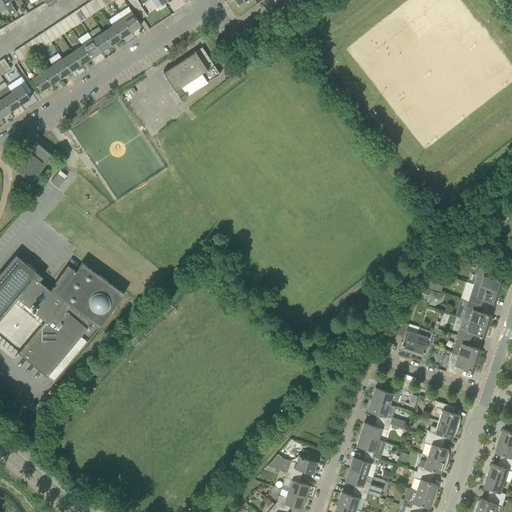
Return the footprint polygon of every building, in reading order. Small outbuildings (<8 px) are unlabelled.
[(16,12),(9,0),(0,0),(3,3),(6,9),(10,16),(16,12)] [(91,0),(89,2),(96,12),(102,8),(96,0),(91,0)] [(129,0),(135,9),(141,5),(137,0),(129,0)] [(150,0),(157,8),(169,0),(150,0)] [(44,3),(34,9),(37,14),(48,8),(44,3)] [(79,8),(86,18),(91,15),(84,5),(79,8)] [(142,19),(142,18),(148,15),(141,5),(135,9),(142,19)] [(131,32),(141,25),(132,12),(128,7),(119,13),(122,19),(131,32)] [(27,13),(24,15),(27,20),(37,14),(34,9),(27,13)] [(81,22),(74,11),(64,18),(71,28),(81,22)] [(22,23),(19,18),(13,21),(17,26),(22,23)] [(71,28),(64,18),(54,25),(61,35),(71,28)] [(122,19),(112,25),(121,38),(131,32),(122,19)] [(3,27),(6,32),(17,26),(13,21),(3,27)] [(49,28),(56,38),(61,35),(54,25),(49,28)] [(112,25),(102,32),(111,45),(121,38),(112,25)] [(98,27),(89,32),(92,36),(100,30),(98,27)] [(39,34),(46,45),(51,42),(44,31),(39,34)] [(102,32),(92,38),(101,51),(111,45),(102,32)] [(78,37),(81,42),(91,38),(89,33),(78,37)] [(34,38),(24,44),(31,55),(41,48),(34,38)] [(92,38),(82,45),(91,58),(101,51),(92,38)] [(31,55),(24,44),(14,51),(21,62),(31,55)] [(82,45),(72,52),(81,65),(91,58),(82,45)] [(179,62),(162,72),(181,100),(197,89),(220,74),(202,47),(195,51),(179,62)] [(72,52),(62,58),(70,71),(81,65),(72,52)] [(4,58),(0,60),(0,73),(1,75),(11,68),(4,58)] [(61,59),(52,65),(60,78),(70,71),(62,58),(61,59)] [(52,65),(42,72),(50,85),(60,78),(52,65)] [(10,83),(21,76),(16,68),(6,74),(10,83)] [(32,78),(40,91),(50,85),(42,72),(32,78)] [(22,85),(11,92),(20,105),(30,98),(22,85)] [(0,93),(0,96),(10,111),(20,105),(11,92),(9,88),(8,88),(0,93)] [(0,117),(10,111),(0,96),(0,117)] [(36,142),(35,142),(14,169),(31,182),(52,155),(36,142)] [(116,311),(116,309),(126,295),(82,262),(76,270),(67,264),(54,282),(56,283),(50,290),(39,281),(42,277),(34,270),(35,269),(27,261),(26,263),(15,254),(0,272),(0,318),(5,313),(14,302),(18,298),(29,307),(29,308),(33,311),(45,321),(41,325),(44,327),(35,338),(32,336),(18,352),(48,378),(89,330),(87,328),(92,322),(101,329),(112,315),(113,314),(114,313),(115,312),(116,311)] [(440,269),(441,270),(446,275),(450,271),(445,266),(444,265),(440,269)] [(480,265),(477,274),(483,276),(479,286),(498,293),(502,281),(490,277),(492,269),(480,265)] [(213,277),(219,283),(228,273),(222,267),(213,277)] [(481,306),(483,300),(495,304),(498,293),(479,286),(473,284),(470,295),(468,302),(481,306)] [(427,303),(434,305),(442,301),(444,295),(431,291),(427,303)] [(491,315),(479,311),(481,306),(468,302),(466,308),(467,308),(464,319),(468,320),(487,326),(491,315)] [(470,340),(472,334),(484,338),(487,326),(468,320),(465,331),(459,329),(457,335),(470,340)] [(417,333),(406,330),(408,324),(402,322),(398,334),(404,336),(400,349),(411,352),(417,333)] [(422,356),(426,344),(432,346),(436,333),(430,331),(428,337),(417,333),(411,352),(422,356)] [(480,349),(468,345),(470,340),(457,335),(451,352),(476,360),(480,349)] [(445,372),(458,376),(461,367),(473,371),(476,360),(451,352),(445,372)] [(391,398),(397,400),(401,389),(387,385),(385,390),(381,389),(380,389),(375,387),(371,399),(389,405),(391,398)] [(393,412),(387,410),(389,405),(371,399),(367,411),(373,412),(372,413),(373,413),(377,414),(375,420),(389,424),(393,412)] [(436,401),(434,407),(437,408),(435,412),(441,414),(438,421),(458,427),(458,425),(459,423),(459,421),(459,418),(458,418),(459,415),(451,412),(452,407),(455,407),(436,401)] [(388,430),(389,424),(375,420),(374,425),(370,424),(370,423),(369,424),(364,422),(360,434),(377,439),(381,428),(388,430)] [(453,435),(454,435),(455,433),(456,431),(457,429),(458,427),(438,421),(436,427),(431,426),(429,430),(427,430),(425,436),(441,441),(443,435),(452,438),(453,435)] [(511,444),(511,425),(511,429),(511,431),(503,429),(502,432),(501,431),(500,433),(499,434),(498,436),(498,437),(497,439),(511,444)] [(364,454),(378,459),(380,459),(385,442),(377,439),(360,434),(356,446),(361,447),(362,448),(362,447),(366,449),(364,454)] [(448,449),(439,447),(441,441),(425,436),(423,442),(431,444),(427,456),(446,462),(447,461),(447,459),(448,456),(448,455),(448,453),(447,452),(448,449)] [(496,446),(495,449),(497,449),(496,452),(504,455),(502,460),(511,463),(511,444),(497,439),(496,442),(496,444),(496,446)] [(308,452),(298,455),(298,458),(297,462),(290,460),(287,472),(301,476),(303,470),(312,474),(316,462),(308,459),(307,453),(308,453),(308,452)] [(278,469),(282,458),(277,453),(267,465),(275,467),(278,469)] [(378,459),(364,454),(362,460),(358,459),(358,458),(358,459),(352,457),(349,469),(373,476),(378,459)] [(441,470),(442,470),(444,468),(445,466),(446,464),(446,462),(427,456),(425,462),(420,460),(416,471),(430,476),(432,470),(440,473),(441,470)] [(491,466),(490,466),(489,468),(488,470),(487,472),(486,474),(505,480),(509,469),(511,470),(511,463),(502,460),(500,466),(492,463),(491,466)] [(353,489),(367,494),(379,498),(382,488),(370,484),(371,483),(373,476),(349,469),(345,480),(350,482),(350,483),(351,482),(355,484),(353,489)] [(437,484),(428,482),(430,476),(416,471),(414,470),(412,477),(420,479),(416,490),(435,497),(436,495),(436,494),(436,492),(437,490),(437,488),(436,487),(437,484)] [(389,480),(391,473),(384,471),(381,477),(389,480)] [(281,489),(288,491),(305,497),(309,485),(304,483),(303,483),(299,482),(301,476),(287,472),(283,483),(281,489)] [(507,494),(503,492),(501,492),(505,480),(486,474),(485,478),(485,479),(484,482),(484,483),(485,484),(484,487),(493,489),(491,495),(505,500),(507,494)] [(430,505),(431,505),(432,503),(433,501),(434,499),(435,497),(416,490),(407,487),(401,505),(405,506),(419,511),(421,505),(429,508),(430,505)] [(355,509),(359,498),(365,500),(367,494),(353,489),(351,495),(347,494),(347,493),(346,493),(346,494),(341,492),(337,503),(355,509)] [(288,491),(287,492),(286,497),(279,495),(277,500),(275,504),(285,511),(286,511),(291,505),(295,506),(295,507),(296,507),(301,508),(305,497),(288,491)] [(480,501),(479,501),(477,503),(476,505),(475,507),(475,509),(483,511),(494,511),(497,504),(503,506),(505,500),(491,495),(489,501),(481,498),(480,501)] [(353,511),(355,509),(337,503),(334,511),(353,511)]
